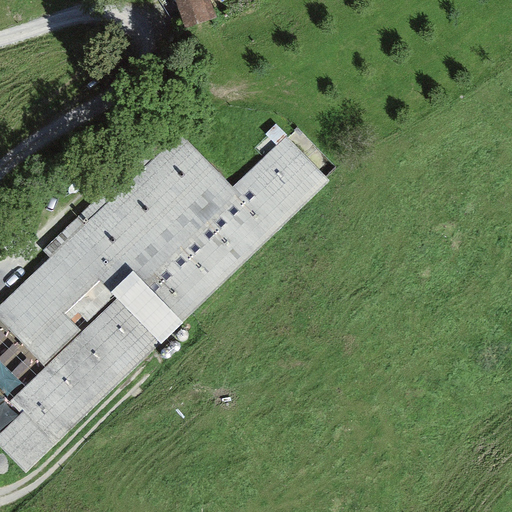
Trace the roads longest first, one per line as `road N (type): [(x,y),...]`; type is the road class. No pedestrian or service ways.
road 1 (track): [(0,169),(125,81),(154,54),(162,34),(132,8),(0,42)]
road 2 (track): [(139,377),(34,482),(0,500)]
